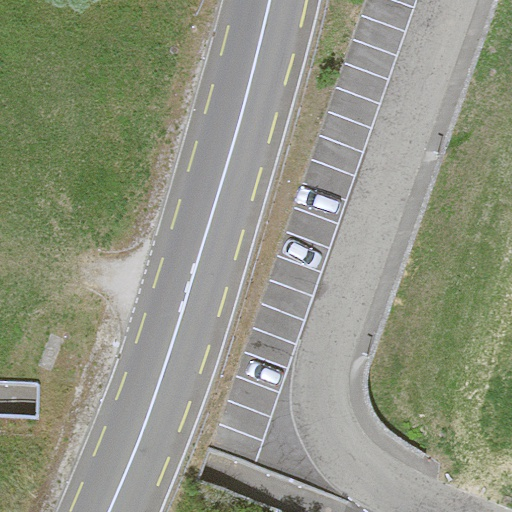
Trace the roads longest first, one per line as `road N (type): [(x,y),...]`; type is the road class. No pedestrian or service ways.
road 1 (unclassified): [(450,0),(323,367),(345,449),(465,511)]
road 2 (motorway): [(206,511),(329,193),(393,0)]
road 3 (motorway): [(267,0),(87,511)]
road 4 (primary): [(269,0),(226,166),(109,511)]
